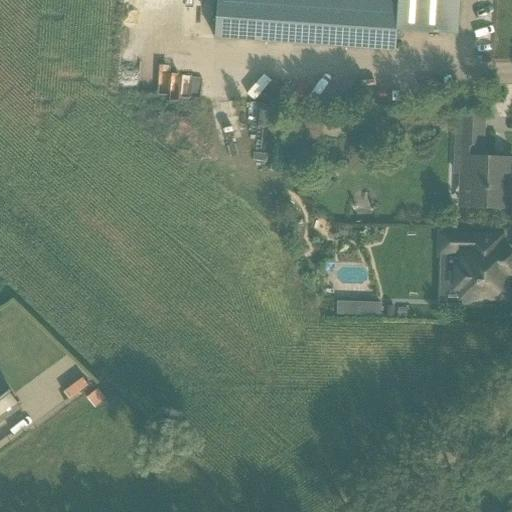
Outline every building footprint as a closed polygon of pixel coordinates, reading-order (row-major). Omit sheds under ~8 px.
[(459,0),(217,0),(215,39),(395,51),(397,32),(457,36),(459,0)] [(457,116),(455,174),(459,174),(476,175),(475,208),(492,209),(511,209),(511,187),(511,173),(511,159),(506,159),(470,158),(470,146),(482,146),(483,117),(463,116),(457,116)] [(441,235),(440,304),(481,305),(481,298),(505,298),(505,273),(511,272),(511,253),(501,253),(501,237),(441,235)] [(337,318),(380,320),(380,308),(337,306),(337,318)] [(13,310),(0,319),(0,348),(19,374),(20,374),(14,366),(28,356),(11,333),(23,324),(13,310)] [(394,310),(385,310),(385,323),(393,323),(394,310)] [(406,310),(397,310),(397,321),(405,321),(406,310)] [(0,422),(20,408),(8,392),(0,380),(0,422)]
